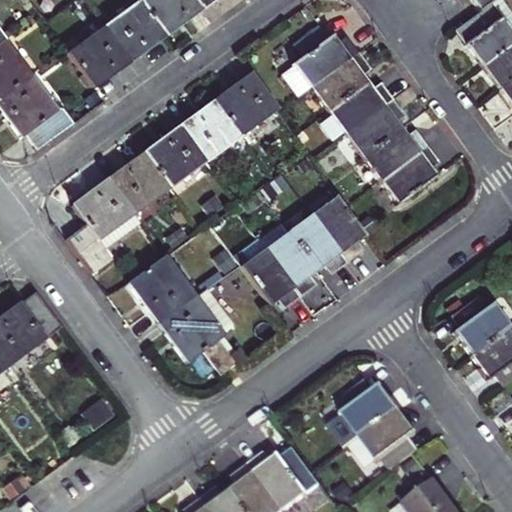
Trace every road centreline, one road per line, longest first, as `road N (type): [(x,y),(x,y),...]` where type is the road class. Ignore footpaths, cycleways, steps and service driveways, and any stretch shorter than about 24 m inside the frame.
road 1 (residential): [(4,206),(286,0)]
road 2 (residential): [(30,241),(182,448)]
road 3 (residential): [(182,448),(380,304)]
road 4 (residential): [(376,0),(511,186)]
road 5 (residential): [(511,487),(380,304)]
road 6 (residential): [(380,304),(511,207)]
